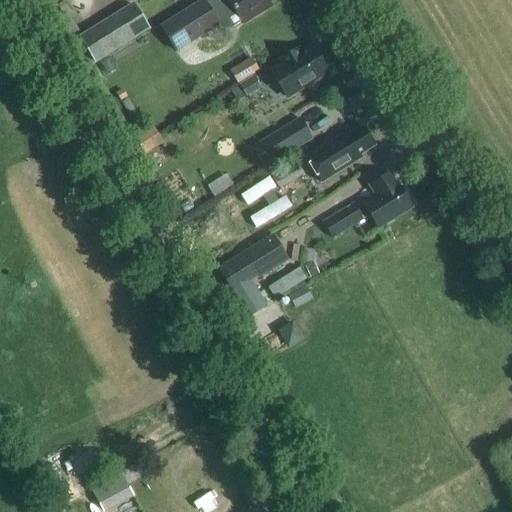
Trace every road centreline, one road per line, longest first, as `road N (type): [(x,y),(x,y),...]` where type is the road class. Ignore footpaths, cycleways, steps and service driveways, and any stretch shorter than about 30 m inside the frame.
road 1 (tertiary): [(313,511),(2,0)]
road 2 (unclassified): [(511,260),(352,0)]
